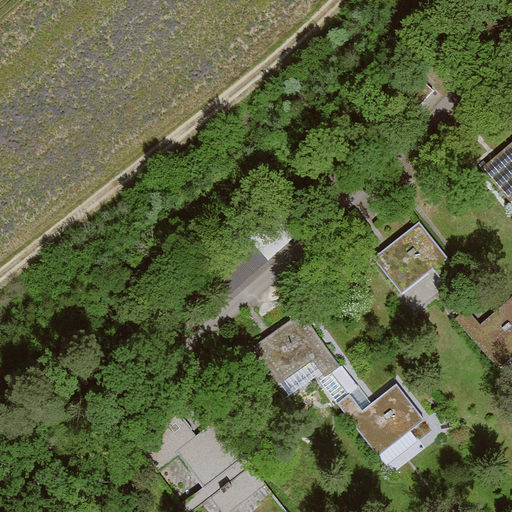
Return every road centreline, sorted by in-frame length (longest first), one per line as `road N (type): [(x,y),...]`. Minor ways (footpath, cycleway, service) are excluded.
road 1 (residential): [(0,475),(231,307),(511,33)]
road 2 (track): [(0,277),(286,51),(335,0)]
